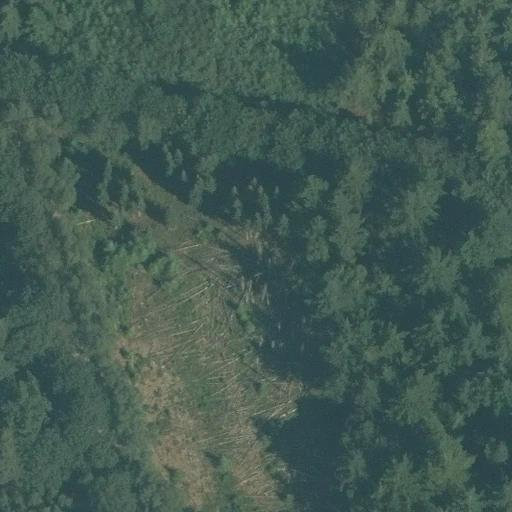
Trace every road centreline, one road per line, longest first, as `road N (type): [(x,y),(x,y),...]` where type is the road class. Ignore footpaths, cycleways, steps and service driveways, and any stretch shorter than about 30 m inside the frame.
road 1 (track): [(0,107),(40,107),(511,210)]
road 2 (track): [(0,132),(121,511)]
